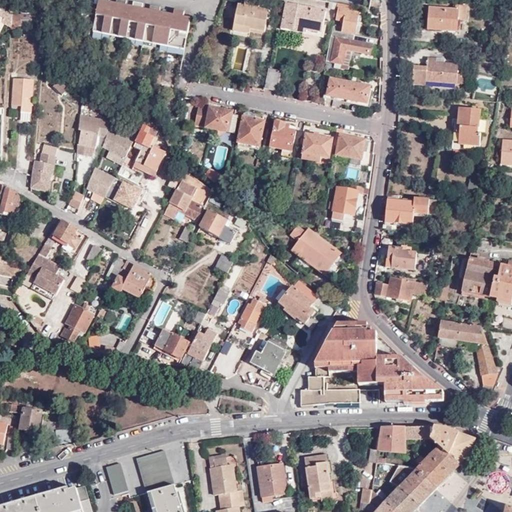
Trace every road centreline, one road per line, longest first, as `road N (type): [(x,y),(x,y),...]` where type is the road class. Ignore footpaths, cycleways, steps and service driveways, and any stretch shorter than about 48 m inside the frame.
road 1 (residential): [(502,423),(437,381),(363,304),(386,128)]
road 2 (residential): [(498,435),(419,417),(287,421)]
road 3 (residential): [(287,421),(196,429),(92,456)]
road 4 (unclassified): [(386,128),(196,89)]
road 5 (residential): [(386,128),(390,0)]
